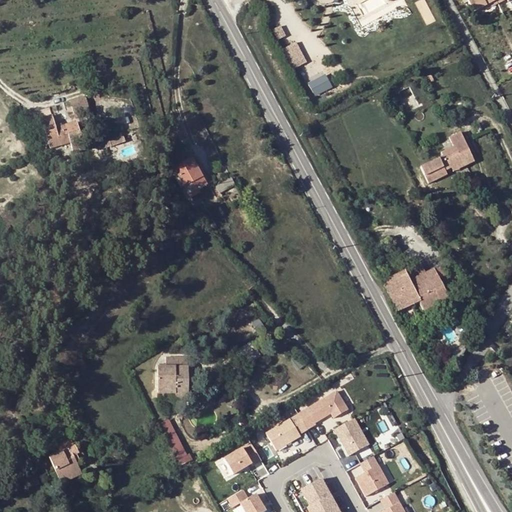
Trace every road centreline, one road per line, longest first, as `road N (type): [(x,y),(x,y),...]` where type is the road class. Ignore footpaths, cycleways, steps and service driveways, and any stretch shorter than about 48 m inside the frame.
road 1 (primary): [(450,431),(208,0)]
road 2 (residential): [(360,511),(335,463),(318,455),(276,480),(283,511)]
